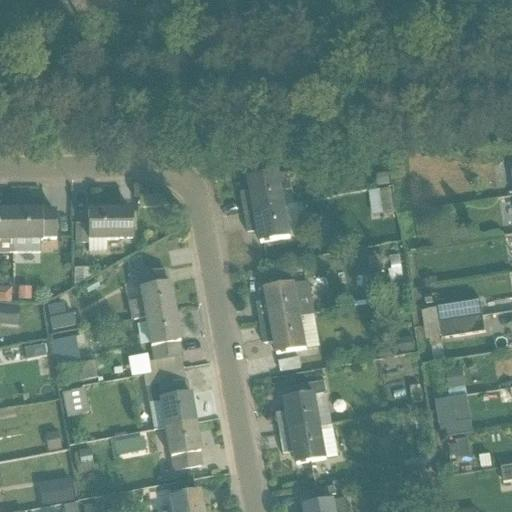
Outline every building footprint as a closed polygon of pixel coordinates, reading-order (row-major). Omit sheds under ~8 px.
[(251,178),(257,211),(290,204),(283,172),(251,178)] [(264,243),(296,237),(290,204),(257,211),(264,243)] [(91,245),(136,243),(135,207),(90,208),(91,245)] [(0,242),(11,242),(11,212),(0,212),(0,242)] [(11,242),(57,242),(56,212),(11,212),(11,242)] [(139,288),(145,318),(180,311),(174,281),(139,288)] [(268,289),(274,324),(315,317),(309,282),(268,289)] [(23,288),(0,287),(0,302),(22,303),(23,288)] [(42,301),(42,288),(28,288),(28,300),(42,301)] [(74,304),(59,306),(62,333),(87,329),(85,315),(76,316),(74,304)] [(29,311),(13,311),(13,333),(30,333),(29,311)] [(152,349),(186,342),(180,311),(145,318),(152,349)] [(439,340),(498,339),(497,311),(438,312),(439,340)] [(280,355),(321,348),(315,317),(274,324),(280,355)] [(64,364),(92,361),(89,339),(62,342),(64,364)] [(162,358),(141,360),(142,381),(164,380),(162,358)] [(74,369),(76,385),(110,381),(108,365),(74,369)] [(478,374),(462,375),(463,399),(479,398),(478,374)] [(52,400),(51,379),(32,380),(32,401),(52,400)] [(68,387),(55,387),(55,403),(68,402),(68,387)] [(77,420),(102,417),(98,391),(73,394),(77,420)] [(159,401),(164,429),(200,422),(195,394),(159,401)] [(287,400),(292,431),(325,425),(320,395),(287,400)] [(456,425),(492,421),(490,401),(454,405),(456,425)] [(170,460),(206,453),(200,422),(164,429),(170,460)] [(297,463),(330,458),(325,425),(292,431),(297,463)] [(55,434),(57,446),(70,443),(68,431),(55,434)] [(154,433),(125,438),(129,462),(158,458),(154,433)] [(464,447),(467,465),(492,462),(490,444),(464,447)] [(82,480),(52,481),(52,508),(83,508),(82,480)] [(171,500),(172,511),(208,511),(206,495),(171,500)] [(308,506),(308,511),(341,511),(339,501),(308,506)]
